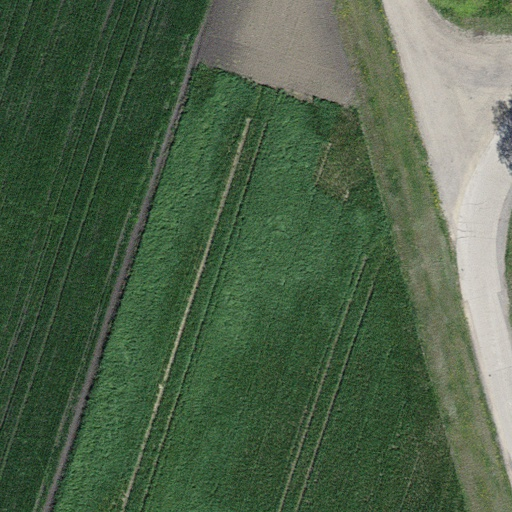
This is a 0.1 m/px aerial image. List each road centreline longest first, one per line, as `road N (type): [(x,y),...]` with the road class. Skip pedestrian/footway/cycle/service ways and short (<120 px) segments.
road 1 (track): [(511,411),(482,308),(472,215),(511,152)]
road 2 (track): [(499,172),(433,71),(404,0)]
